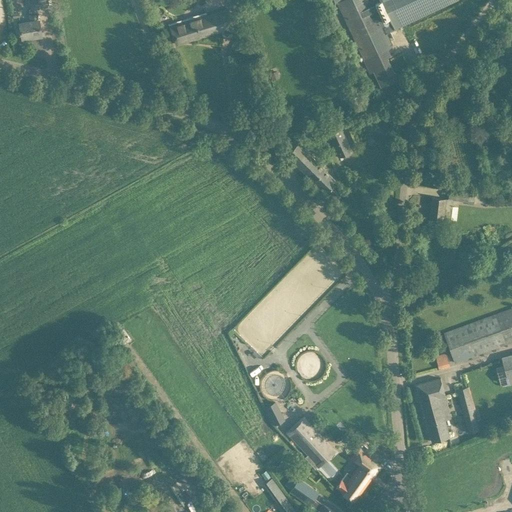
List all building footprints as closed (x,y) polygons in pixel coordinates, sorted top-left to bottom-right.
[(19,23),(20,30),(22,39),(33,37),(33,36),(41,34),(39,20),(38,20),(37,14),(36,8),(47,7),(46,0),(29,0),(31,8),(28,9),(31,21),(19,23)] [(333,0),(335,4),(337,3),(363,59),(367,57),(372,67),(380,87),(397,79),(383,50),(392,46),(385,33),(395,29),(394,28),(455,0),(333,0)] [(170,27),(173,34),(176,44),(232,26),(229,17),(227,9),(170,27)] [(338,157),(351,152),(341,130),(329,135),(338,157)] [(337,182),(297,143),(286,155),(325,194),(337,182)] [(429,218),(439,219),(443,220),(443,218),(450,219),(452,199),(474,202),(475,193),(449,190),(448,199),(445,199),(445,198),(431,197),(429,218)] [(511,308),(444,333),(455,362),(511,341),(511,308)] [(435,356),(438,368),(449,366),(446,353),(435,356)] [(504,366),(495,368),(500,387),(511,383),(511,354),(502,357),(504,366)] [(271,380),(274,391),(285,389),(282,377),(271,380)] [(440,378),(426,382),(416,384),(432,441),(449,437),(444,420),(450,418),(448,413),(443,414),(438,397),(445,395),(440,378)] [(470,395),(468,386),(457,389),(468,433),(478,430),(474,413),(475,413),(470,395)] [(275,402),(266,406),(275,424),(284,420),(275,402)] [(289,432),(313,458),(327,445),(303,419),(289,432)] [(244,475),(241,470),(258,458),(252,450),(229,467),(234,473),(233,474),(238,480),(244,475)] [(340,492),(353,501),(373,474),(374,475),(380,466),(357,450),(352,457),(352,458),(351,458),(360,464),(346,484),(341,480),(336,487),(341,490),(340,492)] [(285,484),(291,488),(289,491),(309,505),(310,504),(318,510),(316,511),(334,511),(322,503),(322,504),(314,498),(318,492),(298,478),(297,480),(291,475),(285,484)] [(296,511),(272,477),(265,482),(285,511),(296,511)]
